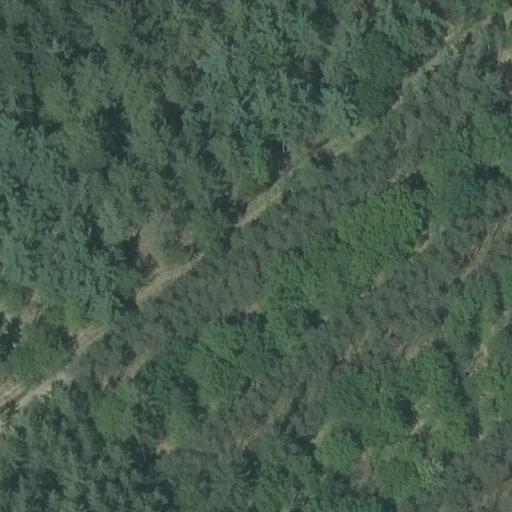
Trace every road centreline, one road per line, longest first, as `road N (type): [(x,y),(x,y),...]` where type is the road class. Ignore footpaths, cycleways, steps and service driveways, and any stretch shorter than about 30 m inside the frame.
road 1 (track): [(0,420),(511,15)]
road 2 (track): [(144,511),(0,351)]
